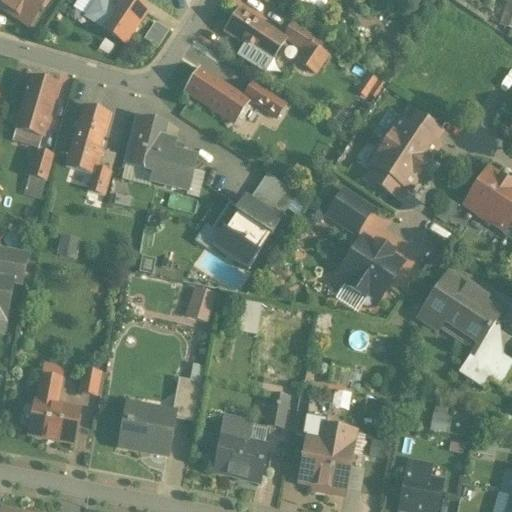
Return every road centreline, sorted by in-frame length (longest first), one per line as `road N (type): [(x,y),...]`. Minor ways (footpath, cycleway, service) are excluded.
road 1 (residential): [(209,0),(169,61),(139,84),(0,48)]
road 2 (residential): [(0,475),(191,511)]
road 3 (residential): [(408,236),(475,137),(511,161)]
